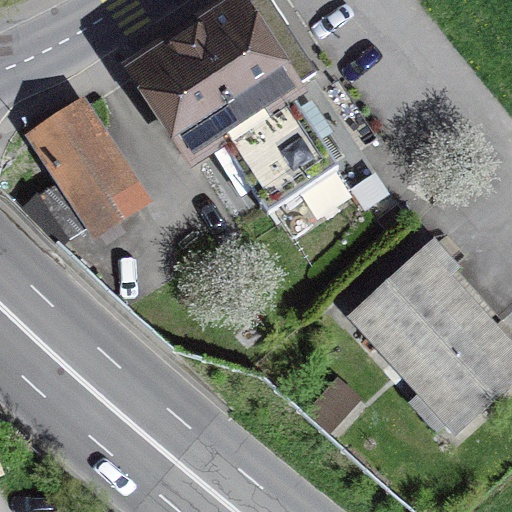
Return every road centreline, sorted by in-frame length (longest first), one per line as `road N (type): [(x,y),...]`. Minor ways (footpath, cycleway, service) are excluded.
road 1 (secondary): [(0,305),(235,511)]
road 2 (tertiary): [(130,0),(0,70)]
